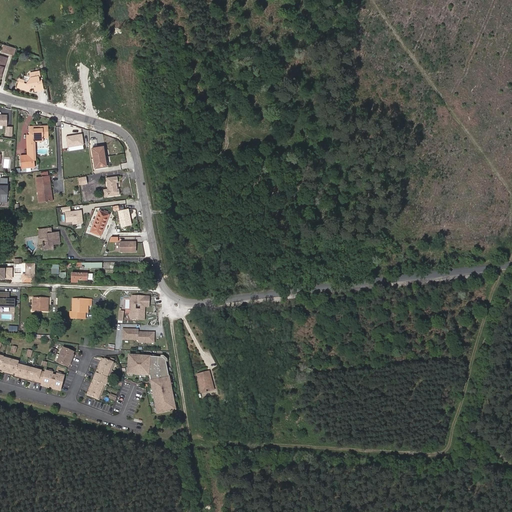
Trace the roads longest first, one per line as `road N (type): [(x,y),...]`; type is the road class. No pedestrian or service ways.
road 1 (tertiary): [(0,96),(130,138),(159,272),(184,298),(511,263)]
road 2 (track): [(169,291),(214,511)]
